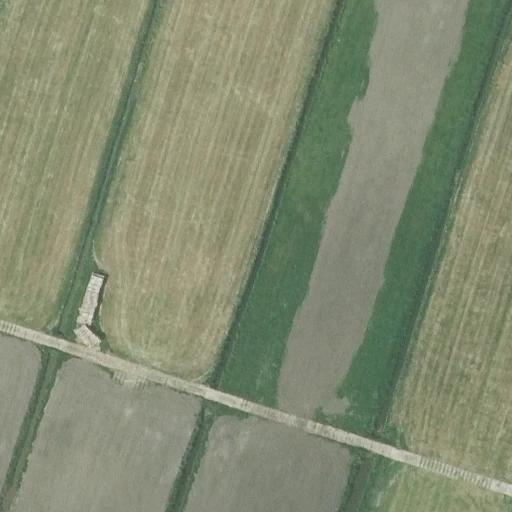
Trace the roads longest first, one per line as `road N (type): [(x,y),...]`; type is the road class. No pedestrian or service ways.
road 1 (track): [(0,324),(511,488)]
road 2 (track): [(86,511),(134,368)]
